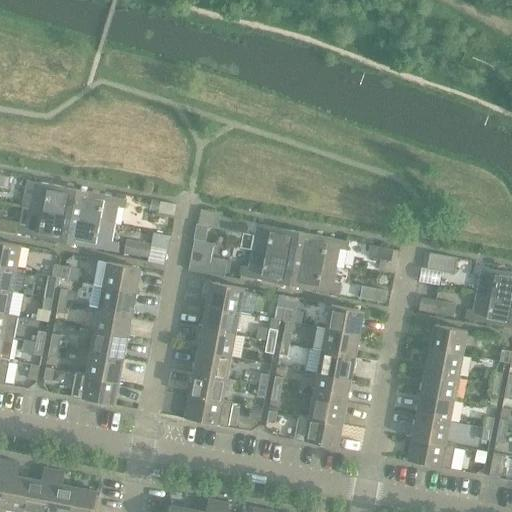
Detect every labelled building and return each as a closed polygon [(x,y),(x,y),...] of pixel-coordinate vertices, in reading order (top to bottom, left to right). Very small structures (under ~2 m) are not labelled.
[(0,175),(0,187),(9,189),(11,177),(0,175)] [(33,191),(30,208),(72,216),(77,190),(28,181),(26,190),(33,191)] [(77,190),(72,216),(114,224),(117,207),(124,209),(126,199),(77,190)] [(152,200),(150,210),(159,212),(161,202),(152,200)] [(23,207),(20,224),(18,234),(67,243),(72,216),(30,208),(23,207)] [(72,216),(67,243),(116,252),(118,243),(111,242),(114,224),(72,216)] [(256,236),(253,251),(295,259),(300,232),(220,217),(218,229),(256,236)] [(198,224),(194,240),(206,242),(209,226),(198,224)] [(349,242),(300,232),(295,259),(337,267),(344,268),(349,242)] [(124,254),(149,258),(151,245),(126,241),(124,254)] [(195,241),(194,248),(213,252),(215,245),(195,241)] [(0,242),(0,266),(17,270),(21,246),(0,242)] [(370,246),(368,258),(392,262),(394,250),(370,246)] [(295,259),(253,251),(250,268),(243,267),(241,276),(290,286),(295,259)] [(458,258),(430,253),(427,269),(455,274),(458,258)] [(295,259),(290,286),(339,295),(341,286),(333,284),(337,267),(295,259)] [(108,263),(104,287),(136,293),(141,269),(108,263)] [(52,277),(60,278),(63,266),(55,265),(52,277)] [(17,270),(0,266),(0,289),(12,292),(13,290),(20,292),(23,289),(26,276),(23,273),(16,272),(17,270)] [(63,266),(60,278),(68,280),(71,268),(63,266)] [(511,272),(476,266),(474,275),(481,277),(478,294),(511,300),(511,272)] [(212,283),(207,306),(240,312),(244,289),(212,283)] [(104,287),(94,285),(90,307),(100,309),(132,315),(136,293),(104,287)] [(387,290),(362,286),(360,298),(385,303),(387,290)] [(47,287),(45,298),(53,300),(55,288),(47,287)] [(0,289),(0,312),(8,315),(12,292),(0,289)] [(61,289),(59,301),(67,303),(70,291),(61,289)] [(511,300),(478,294),(475,311),(468,310),(466,319),(511,327),(511,300)] [(280,296),(278,307),(282,308),(286,309),(288,297),(280,296)] [(53,300),(45,298),(43,310),(51,311),(53,300)] [(422,298),(419,310),(453,317),(456,304),(422,298)] [(67,303),(59,301),(57,313),(65,314),(67,303)] [(331,305),(327,329),(359,335),(364,312),(331,305)] [(207,306),(203,329),(235,335),(240,312),(207,306)] [(275,319),(283,321),(286,309),(282,308),(278,307),(275,319)] [(100,309),(95,331),(128,338),(132,315),(100,309)] [(286,309),(283,321),(291,322),(294,310),(286,309)] [(8,315),(0,312),(0,336),(14,339),(18,317),(8,315)] [(435,325),(430,349),(463,355),(467,331),(435,325)] [(327,329),(317,327),(313,349),(322,351),(355,358),(359,335),(327,329)] [(203,329),(199,351),(231,357),(235,335),(203,329)] [(270,329),(268,341),(276,343),(278,331),(270,329)] [(39,331),(36,343),(45,345),(47,333),(39,331)] [(95,331),(91,354),(124,360),(128,338),(95,331)] [(284,332),(282,344),(290,345),(292,334),(284,332)] [(53,334),(50,346),(59,347),(61,336),(53,334)] [(14,339),(0,336),(0,358),(10,360),(14,339)] [(276,343),(268,341),(266,352),(274,354),(276,343)] [(45,345),(36,343),(34,355),(42,356),(45,345)] [(290,345),(282,344),(280,355),(288,357),(290,345)] [(59,347),(50,346),(48,357),(56,359),(59,347)] [(430,349),(426,371),(459,377),(463,355),(430,349)] [(500,362),(508,363),(510,352),(502,350),(500,362)] [(199,351),(194,373),(227,380),(231,357),(199,351)] [(322,351),(318,374),(351,380),(355,358),(322,351)] [(91,354),(87,375),(87,376),(119,382),(124,360),(91,354)] [(0,384),(5,385),(10,360),(0,358),(0,384)] [(24,365),(22,375),(38,378),(40,368),(24,365)] [(46,368),(44,380),(52,381),(54,370),(46,368)] [(54,370),(52,381),(59,383),(65,378),(66,372),(54,370)] [(426,371),(422,393),(454,400),(459,377),(426,371)] [(495,372),(492,384),(501,385),(503,374),(495,372)] [(87,376),(87,375),(77,373),(72,398),(115,406),(119,382),(87,376)] [(194,373),(190,396),(223,402),(223,401),(227,380),(194,373)] [(261,374),(259,386),(268,387),(270,376),(261,374)] [(318,374),(314,396),(346,402),(351,380),(318,374)] [(276,377),(273,388),(282,390),(284,378),(276,377)] [(501,385),(492,384),(490,395),(499,397),(501,385)] [(268,387),(259,386),(257,397),(265,399),(268,387)] [(282,390),(273,388),(271,400),(279,402),(282,390)] [(422,393),(417,416),(450,422),(454,400),(422,393)] [(223,402),(190,396),(186,419),(228,428),(233,403),(223,401),(223,402)] [(314,396),(310,417),(310,419),(342,425),(346,402),(314,396)] [(254,408),(252,419),(261,421),(263,410),(263,409),(254,408)] [(269,411),(267,423),(275,424),(277,412),(269,411)] [(310,419),(310,417),(300,415),(295,440),(338,448),(342,425),(310,419)] [(417,416),(413,438),(446,444),(446,443),(450,422),(417,416)] [(486,417),(484,428),(492,430),(494,418),(486,417)] [(500,420),(498,431),(506,433),(509,421),(500,420)] [(492,430),(484,428),(482,440),(490,442),(492,430)] [(506,433),(498,431),(496,443),(504,444),(506,433)] [(446,444),(413,438),(409,462),(451,470),(456,445),(446,443),(446,444)] [(478,450),(476,462),(486,464),(488,452),(478,450)] [(506,456),(494,454),(489,477),(501,479),(506,456)] [(0,467),(9,469),(10,462),(0,459),(0,467)] [(10,462),(9,469),(19,471),(20,464),(10,462)] [(43,475),(53,477),(55,470),(44,468),(43,475)] [(55,470),(53,477),(64,480),(65,472),(55,470)] [(7,475),(1,507),(23,511),(30,479),(7,475)] [(30,479),(23,511),(25,511),(46,511),(52,483),(30,479)] [(52,483),(46,511),(69,511),(74,488),(52,483)] [(74,488),(69,511),(94,511),(98,492),(74,488)] [(207,507),(218,509),(219,502),(208,500),(207,507)] [(219,502),(218,509),(228,511),(230,504),(219,502)]
